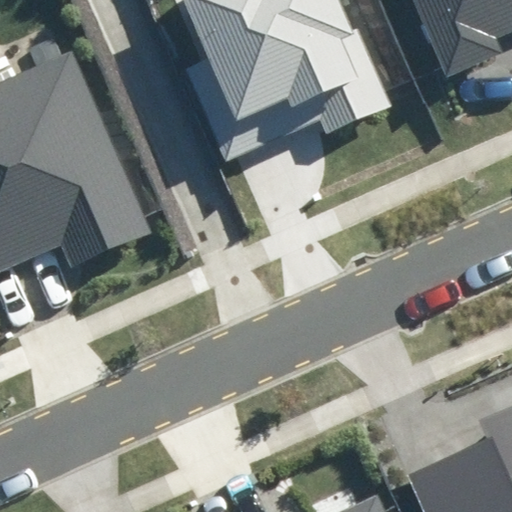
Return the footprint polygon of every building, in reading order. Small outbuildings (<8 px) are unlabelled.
[(391,105),(343,0),(182,0),(209,59),(182,71),(223,164),(321,121),(327,134),(391,105)] [(511,0),(421,0),(452,70),(500,50),(494,38),(511,29),(511,0)] [(0,274),(65,247),(75,269),(151,237),(73,53),(0,84),(0,274)] [(490,439),(403,476),(418,511),(511,511),(511,413),(484,426),(490,439)] [(388,511),(381,494),(339,511),(388,511)]
